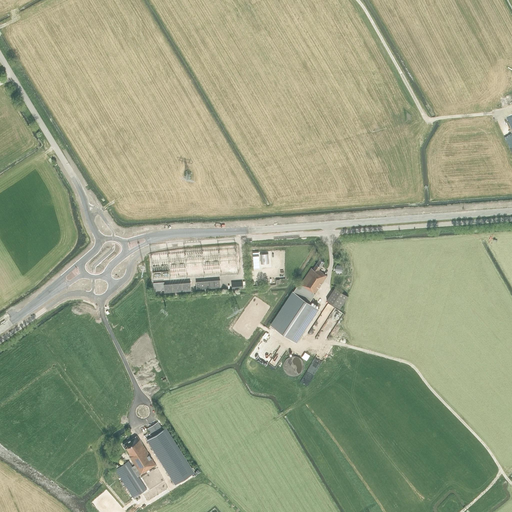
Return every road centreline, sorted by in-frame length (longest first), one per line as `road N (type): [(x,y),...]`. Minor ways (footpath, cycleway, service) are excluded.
road 1 (unclassified): [(115,287),(153,247),(511,219)]
road 2 (primary): [(217,232),(511,211)]
road 3 (track): [(322,341),(411,364),(511,483)]
road 4 (track): [(493,113),(427,120),(357,0)]
road 5 (secondary): [(96,233),(80,188),(0,55)]
road 6 (unclassified): [(0,341),(67,294),(100,297),(115,287)]
